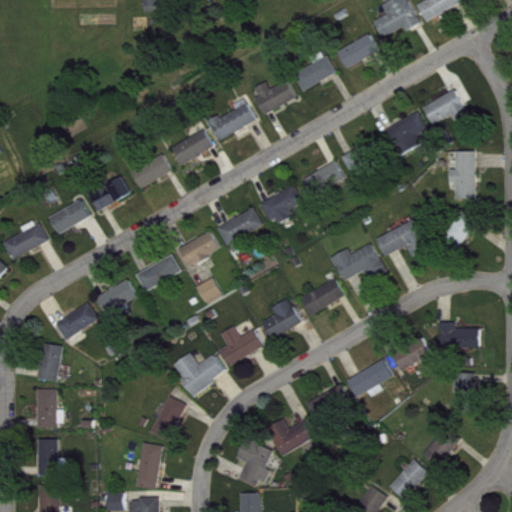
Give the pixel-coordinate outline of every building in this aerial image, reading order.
[(167,19),(166,0),(148,0),(149,20),(167,19)] [(430,0),(434,7),(425,12),(434,30),(468,12),(462,0),(430,0)] [(394,21),(381,29),(393,49),(427,29),(410,1),(390,13),(394,21)] [(355,77),(386,60),(377,42),(345,59),(355,77)] [(345,81),(336,64),(302,82),(311,99),(345,81)] [(278,97),(274,90),(258,98),(272,123),(303,106),(294,88),(278,97)] [(459,129),(475,121),(462,98),(431,115),(441,133),(457,124),(459,129)] [(243,117),(217,129),(226,148),(264,131),(252,106),(241,112),(243,117)] [(398,136),(407,157),(427,148),(424,142),(435,137),(428,122),(398,136)] [(0,164),(10,161),(1,139),(0,138),(0,164)] [(185,174),(221,156),(213,139),(177,156),(185,174)] [(358,182),(385,170),(380,159),(378,160),(375,152),(350,163),(358,182)] [(139,178),(147,196),(180,181),(172,163),(139,178)] [(312,185),(320,203),(352,188),(344,170),(312,185)] [(106,220),(139,201),(130,184),(97,202),(106,220)] [(281,231),(314,213),(302,193),(270,211),(281,231)] [(66,242),(98,226),(89,209),(57,225),(66,242)] [(234,253),(271,234),(262,216),(225,236),(234,253)] [(29,236),(31,241),(11,250),(20,268),(57,250),(47,228),(29,236)] [(384,245),(392,264),(414,254),(418,264),(435,257),(423,228),(384,245)] [(196,274),(228,260),(219,241),(187,255),(196,274)] [(377,289),(394,280),(379,251),(359,262),(356,257),(339,265),(351,289),(372,278),(377,289)] [(190,280),(180,262),(144,283),(154,300),(190,280)] [(0,265),(0,294),(17,276),(2,263),(0,265)] [(204,295),(214,312),(231,303),(221,286),(204,295)] [(308,306),(318,324),(352,305),(343,287),(308,306)] [(104,305),(114,322),(145,305),(136,288),(104,305)] [(284,324),(271,330),(278,346),(309,332),(297,307),(280,315),(284,324)] [(64,331),(74,348),(107,328),(97,311),(64,331)] [(487,336),(462,336),(462,331),(447,330),(446,356),(486,357),(487,336)] [(261,337),(249,345),(242,334),(229,342),(235,353),(228,358),(237,374),(271,355),(261,337)] [(438,362),(429,346),(399,363),(408,379),(438,362)] [(67,389),(70,353),(50,352),(47,387),(67,389)] [(221,363),(207,373),(197,361),(181,373),(191,386),(188,389),(200,405),(233,380),(221,363)] [(387,393),(401,384),(391,367),(355,388),(366,408),(388,395),(387,393)] [(461,420),(481,421),(482,381),(462,381),(461,420)] [(360,410),(349,392),(314,412),(325,431),(360,410)] [(65,398),(44,398),(45,435),(71,435),(71,418),(65,418),(65,398)] [(159,442),(177,450),(194,412),(176,404),(159,442)] [(292,463),(324,445),(314,428),(297,437),(291,427),(276,435),(292,463)] [(465,452),(450,439),(430,462),(444,474),(465,452)] [(66,447),(44,447),(45,484),(70,483),(70,467),(66,467),(66,447)] [(281,458),(252,447),(245,467),(253,470),(247,486),(272,495),(278,478),(274,476),(281,458)] [(170,453),(151,450),(144,495),(164,497),(170,453)] [(411,507),(436,481),(421,468),(397,494),(411,507)] [(390,511),(395,505),(378,493),(364,511),(390,511)] [(47,511),(66,511),(67,494),(48,494),(47,511)] [(115,511),(132,511),(132,500),(115,500),(115,511)] [(268,511),(268,501),(248,501),(248,511),(268,511)]
